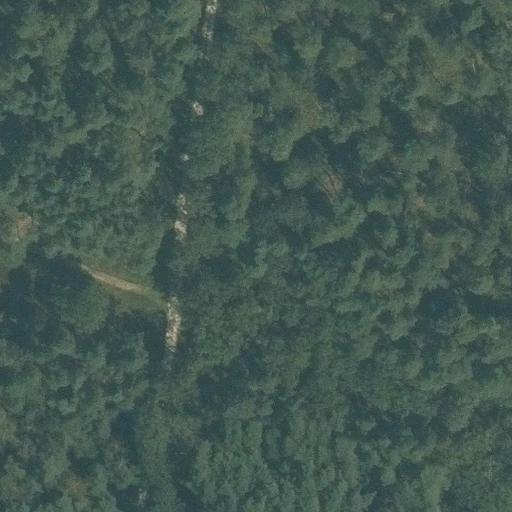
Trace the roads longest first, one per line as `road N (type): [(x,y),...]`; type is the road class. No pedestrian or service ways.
road 1 (track): [(164,296),(207,0)]
road 2 (track): [(133,511),(164,296)]
road 3 (track): [(164,296),(0,231)]
